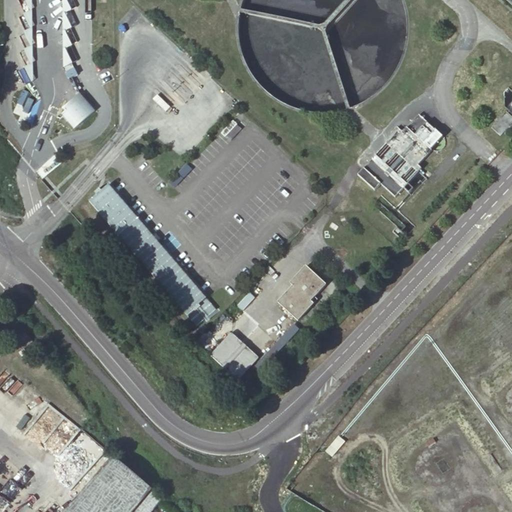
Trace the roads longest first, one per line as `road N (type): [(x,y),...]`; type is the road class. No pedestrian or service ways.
road 1 (unclassified): [(511,174),(264,431),(222,441),(183,431),(163,413)]
road 2 (unclassified): [(0,238),(163,413)]
